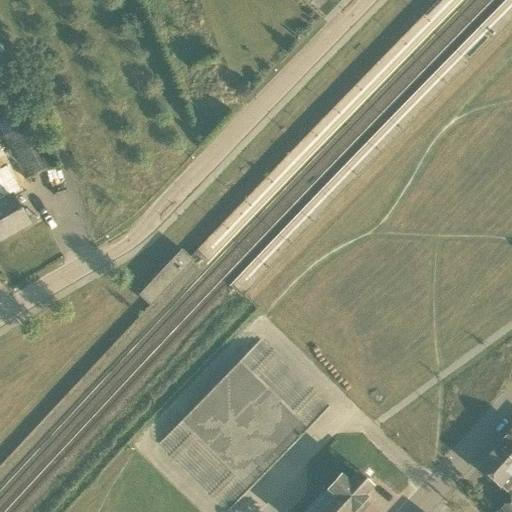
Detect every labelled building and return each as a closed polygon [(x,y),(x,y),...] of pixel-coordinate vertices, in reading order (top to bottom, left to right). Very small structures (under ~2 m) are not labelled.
[(0,57),(0,128),(25,179),(54,165),(0,57)] [(0,200),(1,202),(0,202),(0,239),(28,224),(12,197),(23,191),(12,172),(0,178),(0,200)] [(150,307),(193,261),(181,249),(138,296),(150,307)] [(263,342),(261,341),(260,340),(255,345),(158,444),(159,445),(161,447),(190,475),(192,476),(197,482),(199,483),(228,511),(329,407),(328,405),(300,379),(299,377),(293,372),(292,370),(263,342)] [(511,429),(501,442),(496,448),(511,461),(511,429)] [(511,461),(496,448),(478,468),(499,488),(500,487),(506,493),(511,485),(511,461)] [(363,496),(371,487),(356,474),(348,482),(340,476),(339,478),(334,474),(322,487),(327,491),(334,498),(321,511),(348,511),(349,511),(352,511),(365,498),(363,496)] [(511,511),(511,496),(501,509),(504,511),(511,511)]
